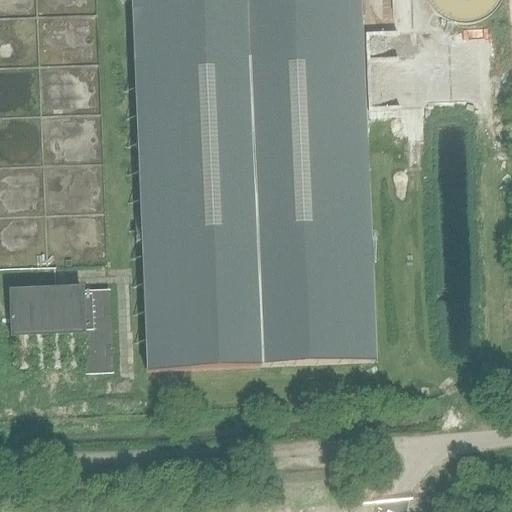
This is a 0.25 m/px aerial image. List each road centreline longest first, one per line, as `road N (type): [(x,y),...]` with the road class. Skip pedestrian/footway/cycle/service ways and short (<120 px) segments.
road 1 (track): [(0,466),(437,442)]
road 2 (unknown): [(317,0),(323,121)]
